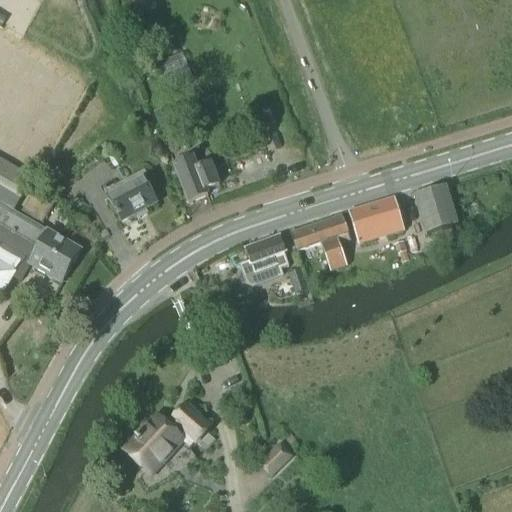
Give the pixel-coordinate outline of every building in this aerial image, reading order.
[(182,55),(159,65),(168,89),(192,79),(182,55)] [(168,109),(154,114),(161,133),(176,127),(168,109)] [(173,169),(188,205),(207,197),(205,191),(217,186),(209,167),(214,165),(209,154),(173,169)] [(0,250),(27,266),(27,267),(62,287),(82,251),(12,212),(30,181),(0,164),(0,250)] [(141,180),(107,199),(121,224),(156,204),(141,180)] [(445,188),(414,198),(426,237),(457,227),(445,188)] [(394,200),(347,214),(357,246),(403,232),(394,200)] [(477,205),(470,207),(473,216),(480,214),(477,205)] [(347,268),(340,248),(350,244),(341,217),(289,235),(295,252),(320,244),(331,273),(347,268)] [(249,262),(239,266),(246,285),(252,288),(282,277),(280,270),(288,267),(284,257),(285,257),(279,239),(245,250),(249,262)] [(403,243),(395,245),(398,254),(399,254),(399,253),(402,264),(408,262),(405,251),(403,243)] [(0,298),(14,273),(0,264),(0,298)] [(301,271),(288,276),(295,296),(308,291),(301,271)] [(205,451),(213,441),(204,432),(206,430),(184,409),(166,429),(156,419),(126,452),(150,476),(187,436),(195,443),(195,442),(205,451)] [(272,478),(293,458),(279,444),(259,465),(272,478)] [(308,471),(307,476),(310,480),(316,479),(317,474),(313,470),(308,471)]
